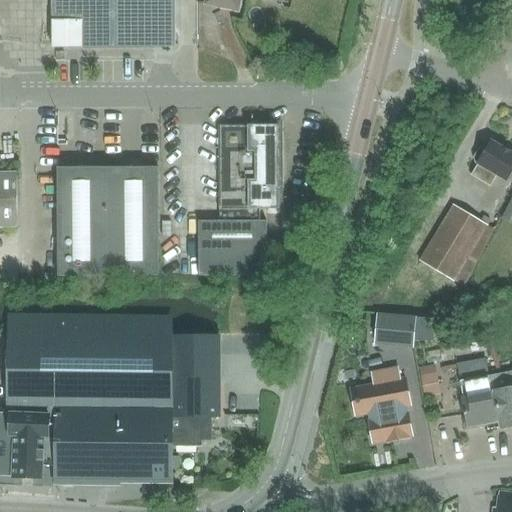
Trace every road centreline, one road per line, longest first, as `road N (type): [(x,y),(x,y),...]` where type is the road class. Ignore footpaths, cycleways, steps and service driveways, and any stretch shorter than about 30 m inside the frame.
road 1 (tertiary): [(262,490),(285,437),(371,93)]
road 2 (residential): [(371,93),(0,95)]
road 3 (residential): [(262,490),(321,506),(511,476)]
